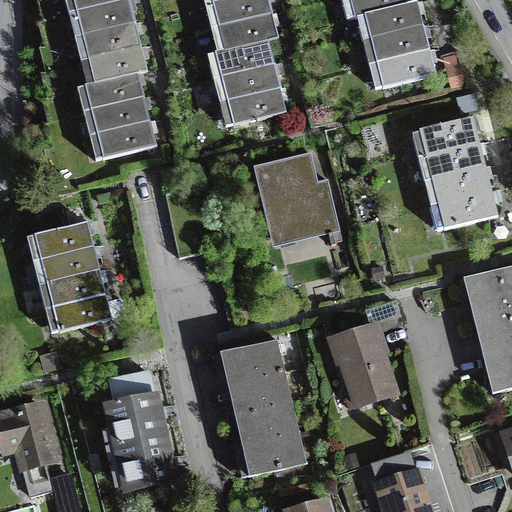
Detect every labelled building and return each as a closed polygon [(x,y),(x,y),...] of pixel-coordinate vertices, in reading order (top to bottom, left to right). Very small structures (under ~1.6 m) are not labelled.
[(75,39),(135,24),(128,0),(127,0),(81,12),(69,15),(75,39)] [(78,0),(81,12),(127,0),(78,0)] [(227,0),(217,3),(224,27),(271,15),(267,0),(227,0)] [(408,7),(406,0),(342,0),(348,22),(358,20),(408,7)] [(358,20),(363,43),(424,28),(418,5),(408,7),(358,20)] [(277,38),(271,15),(224,27),(230,51),(267,41),(277,38)] [(93,59),(141,47),(135,24),(75,39),(81,63),(93,59)] [(430,52),(424,28),(363,43),(369,66),(382,63),(430,52)] [(213,81),(227,78),(273,66),(267,41),(230,51),(207,57),(213,81)] [(141,47),(93,59),(100,84),(138,75),(147,72),(141,47)] [(437,77),(430,52),(382,63),(388,89),(437,77)] [(279,89),(273,66),(227,78),(233,101),(279,89)] [(95,110),(144,98),(138,75),(100,84),(89,87),(95,110)] [(286,114),(279,89),(233,101),(239,126),(286,114)] [(475,92),(457,97),(460,111),(479,107),(475,92)] [(101,134),(150,122),(144,98),(95,110),(101,134)] [(150,122),(101,134),(108,160),(156,147),(150,122)] [(425,134),(431,156),(479,144),(473,122),(425,134)] [(423,183),(436,180),(485,167),(479,144),(431,156),(417,160),(423,183)] [(310,158),(255,171),(273,249),(339,233),(327,185),(317,187),(310,158)] [(436,180),(443,204),(491,191),(485,167),(436,180)] [(196,189),(166,196),(170,212),(200,205),(196,189)] [(498,216),(491,191),(443,204),(449,229),(498,216)] [(200,205),(170,212),(173,227),(203,221),(200,205)] [(203,221),(173,227),(176,241),(205,235),(203,221)] [(45,259),(94,247),(88,224),(39,236),(45,259)] [(205,235),(176,241),(179,258),(209,252),(205,235)] [(94,247),(45,259),(51,282),(99,270),(94,247)] [(57,306),(105,294),(99,270),(51,282),(57,306)] [(511,271),(466,282),(474,317),(511,307),(511,271)] [(105,294),(57,306),(63,333),(112,321),(105,294)] [(511,307),(474,317),(483,355),(511,347),(511,307)] [(403,399),(380,327),(326,344),(349,416),(403,399)] [(221,357),(228,387),(281,374),(274,343),(221,357)] [(511,347),(483,355),(493,393),(511,388),(511,347)] [(149,374),(109,381),(113,400),(153,392),(149,374)] [(289,403),(281,374),(228,387),(236,416),(289,403)] [(176,482),(157,399),(108,410),(128,494),(176,482)] [(236,416),(243,446),(297,433),(289,403),(236,416)] [(45,406),(0,417),(0,456),(2,466),(13,464),(16,478),(60,467),(45,406)] [(305,469),(297,433),(243,446),(252,482),(305,469)] [(511,434),(499,439),(511,478),(511,434)] [(58,511),(75,511),(73,472),(56,474),(58,511)] [(433,511),(419,473),(373,490),(380,511),(433,511)]
